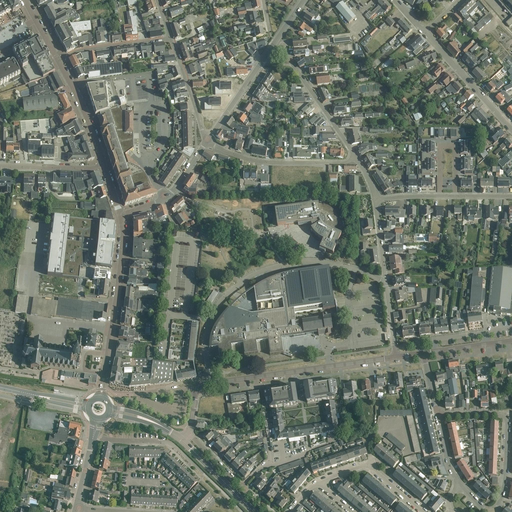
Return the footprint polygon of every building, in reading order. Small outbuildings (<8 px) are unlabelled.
[(0,0),(0,17),(12,11),(13,13),(21,9),(16,0),(0,0)] [(148,12),(151,11),(156,9),(152,0),(145,3),(148,12)] [(356,18),(345,5),(340,0),(338,2),(340,5),(336,9),(349,24),(356,18)] [(370,12),(366,14),(370,19),(373,16),(375,14),(378,11),(382,8),(387,3),(384,0),(381,0),(378,3),(380,6),(371,14),(370,12)] [(471,0),(470,0),(466,4),(474,11),(478,7),(482,11),(484,9),(478,2),(476,4),(471,0)] [(511,0),(496,0),(511,17),(505,24),(509,28),(511,25),(511,0)] [(252,3),(244,5),(245,9),(246,11),(249,11),(256,9),(260,8),(259,1),(254,2),(252,3)] [(391,8),(387,3),(382,8),(378,11),(375,14),(377,16),(380,13),(381,15),(383,13),(384,14),(391,8)] [(474,11),(466,4),(462,8),(469,15),(472,18),(476,14),(474,11)] [(48,17),(55,13),(51,7),(44,11),(48,17)] [(172,18),(176,16),(183,14),(181,7),(173,10),(169,11),(172,18)] [(473,29),(475,28),(470,23),(469,24),(467,22),(470,19),(467,16),(469,15),(462,8),(458,12),(465,20),(463,22),(467,26),(472,30),(473,29)] [(54,29),(58,27),(71,21),(72,23),(76,20),(75,18),(78,17),(75,11),(72,12),(70,10),(64,13),(63,12),(64,12),(63,9),(59,11),(60,14),(61,13),(62,14),(57,17),(58,19),(51,23),(54,29)] [(319,15),(317,14),(313,11),(310,15),(308,13),(304,19),(308,22),(311,24),(313,25),(314,25),(316,22),(316,21),(319,15)] [(57,17),(55,13),(48,17),(51,23),(58,19),(57,17)] [(257,18),(256,13),(248,15),(251,25),(255,24),(256,24),(261,23),(259,18),(257,18)] [(463,22),(461,20),(456,14),(452,18),(458,24),(459,23),(461,25),(463,22)] [(390,18),(386,22),(391,27),(395,23),(390,18)] [(175,40),(180,38),(181,37),(177,24),(179,24),(180,25),(185,23),(184,19),(178,21),(174,22),(175,25),(170,26),(175,40)] [(398,29),(399,28),(401,31),(407,25),(403,20),(398,24),(399,24),(396,27),(398,29)] [(70,24),(77,38),(78,38),(78,32),(91,30),(90,22),(70,24)] [(70,40),(71,40),(77,38),(70,24),(70,23),(59,28),(55,31),(62,44),(70,40)] [(103,32),(106,32),(104,23),(100,23),(101,28),(99,28),(99,32),(96,32),(96,35),(97,43),(105,42),(103,32)] [(313,31),(305,26),(301,23),(298,29),(302,32),(301,33),(300,32),(298,35),(303,38),(305,36),(306,35),(309,37),(313,31)] [(150,39),(161,37),(160,25),(154,26),(155,29),(149,30),(150,39)] [(408,35),(409,34),(412,31),(407,25),(401,31),(404,33),(403,34),(405,37),(408,34),(408,35)] [(441,30),(436,34),(441,39),(448,33),(447,31),(449,29),(446,26),(447,25),(445,26),(441,30)] [(204,26),(197,30),(199,35),(207,31),(204,26)] [(373,35),(379,28),(378,26),(371,33),(373,35)] [(256,38),(258,37),(263,36),(262,29),(254,30),(256,38)] [(453,32),(448,39),(451,41),(456,34),(453,32)] [(121,42),(120,38),(120,34),(119,34),(112,35),(111,33),(108,34),(108,39),(109,42),(112,42),(112,43),(121,42)] [(364,45),(372,37),(369,34),(361,43),(364,45)] [(406,41),(405,40),(401,36),(396,41),(397,41),(395,43),(397,44),(400,42),(402,45),(406,41)] [(413,53),(416,56),(423,50),(420,47),(424,43),(418,37),(409,45),(415,52),(413,53)] [(48,77),(55,72),(36,38),(26,44),(13,51),(30,84),(48,78),(48,77)] [(70,40),(62,44),(67,53),(75,49),(73,46),(72,43),(79,41),(78,38),(77,38),(71,40),(70,40)] [(253,46),(255,45),(257,49),(263,47),(263,46),(266,45),(264,40),(255,43),(255,42),(252,43),(253,46)] [(455,42),(451,45),(447,49),(456,57),(460,53),(456,48),(458,46),(455,42)] [(163,43),(153,44),(155,53),(159,53),(160,56),(168,55),(168,51),(164,52),(163,43)] [(473,46),(471,43),(462,51),(465,54),(469,50),(473,46)] [(180,48),(182,54),(191,51),(188,44),(180,48)] [(147,59),(145,45),(140,46),(139,46),(135,47),(135,52),(135,53),(141,52),(142,59),(145,59),(147,59)] [(476,45),(474,46),(473,46),(469,50),(472,54),(479,48),(478,47),(476,45)] [(238,55),(233,48),(229,51),(234,57),(238,55)] [(109,50),(96,52),(97,58),(106,57),(106,59),(110,58),(110,62),(114,61),(113,56),(112,51),(109,52),(109,50)] [(185,61),(189,60),(193,58),(191,51),(182,54),(185,61)] [(228,59),(229,61),(233,58),(228,51),(224,54),(226,57),(228,59)] [(90,62),(91,64),(91,65),(96,64),(95,52),(88,53),(80,54),(69,60),(73,69),(85,63),(84,61),(84,60),(86,60),(87,60),(88,61),(89,61),(90,62)] [(431,64),(431,63),(436,61),(435,58),(436,58),(434,52),(428,55),(427,54),(422,56),(424,62),(429,60),(431,64)] [(474,55),(472,57),(469,54),(463,60),(466,63),(466,62),(468,64),(475,57),(474,55)] [(477,58),(475,57),(468,64),(469,65),(468,66),(471,69),(478,63),(475,60),(477,58)] [(300,60),(296,63),(300,68),(304,65),(306,64),(306,65),(312,65),(307,58),(302,59),(300,60)] [(189,66),(192,75),(199,73),(197,68),(200,67),(200,66),(209,63),(208,59),(198,62),(198,61),(195,62),(196,64),(189,66)] [(407,70),(416,67),(413,59),(404,63),(407,70)] [(486,61),(482,64),(486,68),(490,65),(490,64),(489,63),(486,60),(486,61)] [(0,85),(20,74),(13,61),(10,62),(4,65),(4,66),(0,67),(0,85)] [(74,70),(78,79),(85,76),(89,75),(89,73),(100,72),(100,77),(122,74),(121,71),(121,64),(120,63),(103,65),(81,67),(80,67),(74,70)] [(442,74),(446,70),(441,65),(437,69),(435,67),(430,70),(434,75),(437,78),(441,74),(442,74)] [(324,73),(324,70),(327,70),(327,66),(323,67),(323,66),(310,68),(310,75),(324,73)] [(178,68),(173,69),(172,70),(173,74),(169,75),(164,77),(166,82),(171,80),(181,76),(178,68)] [(236,69),(236,71),(236,76),(247,75),(247,69),(243,69),(243,68),(240,68),(240,69),(236,69)] [(480,82),(484,79),(486,77),(478,68),(472,73),(480,82)] [(34,89),(34,94),(60,81),(56,74),(49,78),(41,81),(43,85),(34,89)] [(449,74),(445,77),(445,78),(442,80),(439,83),(442,86),(443,84),(446,87),(450,83),(454,80),(449,74)] [(277,88),(280,90),(281,88),(276,84),(277,81),(268,75),(265,80),(277,88)] [(330,84),(329,75),(316,77),(317,85),(330,84)] [(265,80),(261,85),(271,91),(272,88),(276,90),(277,88),(265,80)] [(488,87),(486,89),(490,93),(494,90),(496,89),(498,91),(503,86),(503,85),(502,84),(500,82),(497,85),(493,80),(490,83),(487,86),(488,87)] [(63,88),(60,81),(34,94),(34,98),(53,96),(52,94),(63,88)] [(179,82),(174,84),(170,85),(173,92),(177,90),(185,88),(183,82),(179,83),(179,82)] [(113,83),(86,86),(95,116),(97,115),(121,107),(126,106),(124,100),(119,102),(113,83)] [(232,83),(220,83),(219,83),(220,89),(215,89),(215,95),(224,95),(224,91),(232,91),(232,83)] [(446,90),(450,94),(452,93),(454,95),(456,95),(458,93),(463,89),(458,83),(454,87),(452,85),(450,87),(446,90)] [(434,85),(427,91),(431,95),(437,89),(434,85)] [(260,87),(257,91),(265,97),(270,99),(271,96),(267,95),(269,92),(266,91),(260,87)] [(324,89),(318,92),(323,103),(329,101),(327,96),(328,96),(326,92),(325,92),(324,89)] [(261,98),(266,102),(266,100),(273,102),(274,99),(270,99),(265,97),(257,91),(253,97),(259,101),(261,98)] [(468,101),(470,99),(474,96),(469,91),(460,100),(458,101),(461,104),(463,103),(464,102),(467,99),(468,101)] [(499,96),(496,99),(501,105),(505,101),(507,104),(511,100),(504,92),(500,94),(499,95),(499,96)] [(53,96),(34,98),(23,99),(24,113),(59,109),(66,111),(71,109),(64,95),(53,96)] [(204,105),(204,111),(211,111),(211,107),(221,106),(221,98),(208,98),(208,105),(204,105)] [(474,102),(470,105),(466,109),(468,111),(467,112),(469,114),(470,113),(478,106),(474,102)] [(461,111),(464,108),(466,106),(464,103),(459,108),(455,112),(457,114),(461,110),(461,111)] [(256,114),(258,112),(257,111),(252,108),(253,107),(248,104),(246,107),(245,106),(244,109),(244,110),(248,114),(249,113),(251,114),(249,118),(252,119),(259,120),(262,120),(262,118),(260,117),(260,116),(252,114),(253,112),(255,113),(256,114)] [(305,113),(308,115),(315,109),(310,104),(297,115),(300,117),(304,113),(304,114),(305,113)] [(131,204),(133,204),(133,203),(138,201),(138,202),(139,201),(154,196),(148,180),(146,176),(144,173),(143,173),(143,172),(136,166),(128,163),(127,163),(126,163),(123,156),(133,149),(133,148),(133,115),(134,115),(134,108),(127,110),(126,106),(121,107),(97,115),(102,130),(100,131),(108,154),(108,155),(113,171),(114,170),(116,177),(115,177),(117,182),(118,182),(121,186),(121,189),(119,189),(120,191),(121,191),(123,196),(122,196),(122,197),(122,199),(123,199),(125,204),(124,205),(125,206),(126,206),(126,205),(131,203),(131,204)] [(346,106),(339,106),(334,107),(334,108),(333,108),(333,111),(334,111),(334,115),(347,114),(346,106)] [(484,126),(490,122),(485,117),(486,116),(479,108),(476,112),(471,116),(476,121),(478,120),(484,126)] [(56,114),(62,125),(76,118),(71,109),(66,111),(62,114),(60,111),(56,114)] [(237,120),(241,123),(244,124),(246,125),(248,122),(247,121),(248,119),(241,115),(237,120)] [(313,124),(315,126),(318,124),(320,126),(324,122),(318,115),(310,122),(312,125),(313,124)] [(233,122),(235,120),(230,117),(225,124),(233,130),(234,129),(237,130),(236,133),(247,136),(249,128),(237,125),(233,122)] [(77,121),(76,118),(62,125),(60,126),(62,128),(77,121)] [(353,126),(353,118),(341,119),(341,120),(340,120),(340,122),(341,123),(342,126),(353,126)] [(74,123),(63,129),(55,133),(56,133),(57,136),(57,138),(62,137),(82,128),(79,121),(74,123)] [(499,129),(496,132),(495,132),(493,130),(494,130),(490,125),(486,129),(484,130),(490,137),(495,143),(500,138),(504,135),(499,129)] [(84,133),(82,128),(62,137),(76,136),(80,134),(81,136),(85,136),(84,133)] [(444,137),(448,137),(448,128),(434,128),(434,139),(444,139),(444,137)] [(448,128),(448,137),(451,137),(451,139),(461,139),(461,128),(448,128)] [(357,130),(354,131),(349,132),(352,145),(359,143),(362,143),(361,139),(359,139),(357,130)] [(236,134),(223,131),(223,132),(220,131),(216,137),(221,140),(224,136),(225,136),(228,137),(227,138),(235,140),(236,134)] [(323,135),(320,135),(320,141),(323,141),(323,142),(328,142),(328,139),(330,139),(335,139),(335,134),(330,133),(323,133),(323,135)] [(237,135),(234,144),(237,145),(235,150),(242,152),(244,143),(241,142),(242,139),(239,138),(240,135),(237,135)] [(69,146),(64,148),(65,152),(71,151),(72,155),(76,155),(83,155),(84,155),(86,155),(89,154),(92,153),(91,149),(88,143),(86,138),(86,136),(81,138),(81,140),(74,143),(73,138),(67,139),(69,146)] [(293,139),(294,139),(294,137),(293,137),(290,136),(290,153),(293,153),(293,158),(301,158),(301,151),(301,149),(294,149),(294,140),(293,140),(293,139)] [(266,157),(268,148),(253,145),(253,146),(254,142),(251,141),(247,140),(245,150),(251,151),(252,151),(251,154),(266,157)] [(425,149),(435,149),(435,143),(431,143),(431,140),(422,140),(422,145),(425,145),(425,149)] [(461,143),(461,149),(471,149),(471,145),(474,145),(474,140),(465,140),(465,143),(461,143)] [(500,147),(500,148),(494,153),(496,156),(503,150),(507,147),(509,149),(511,146),(511,143),(508,140),(500,147)] [(357,150),(361,156),(368,151),(373,151),(373,147),(372,148),(371,144),(361,145),(361,148),(357,150)] [(301,151),(301,158),(311,158),(311,154),(314,154),(314,149),(318,149),(318,153),(321,153),(321,148),(318,148),(318,147),(314,147),(311,147),(311,151),(301,151)] [(331,149),(331,154),(337,155),(336,158),(343,158),(344,151),(331,149)] [(435,155),(435,149),(425,149),(425,153),(422,153),(422,158),(431,158),(431,155),(435,155)] [(487,155),(482,149),(477,153),(483,159),(487,155)] [(211,162),(212,160),(215,162),(217,158),(214,157),(206,151),(203,155),(207,158),(207,159),(211,162)] [(506,164),(511,158),(511,151),(506,157),(498,164),(503,169),(507,165),(506,164)] [(89,154),(86,155),(88,161),(94,159),(92,153),(89,154)] [(175,160),(182,165),(186,159),(179,154),(175,160)] [(369,169),(375,166),(370,157),(364,161),(369,169)] [(425,166),(435,166),(435,161),(431,161),(431,158),(422,158),(422,162),(425,162),(425,166)] [(182,165),(175,160),(171,165),(178,170),(182,165)] [(178,170),(171,165),(167,171),(174,176),(178,170)] [(435,172),(435,166),(425,166),(425,170),(422,170),(422,175),(431,175),(431,172),(435,172)] [(471,170),(471,166),(461,166),(461,172),(465,172),(465,175),(474,175),(474,170),(471,170)] [(174,176),(167,171),(163,177),(170,182),(174,176)] [(257,171),(244,171),(244,180),(257,180),(261,180),(261,183),(268,183),(269,175),(261,175),(261,176),(257,175),(257,171)] [(388,184),(390,183),(388,180),(386,181),(379,172),(373,176),(381,188),(388,184)] [(99,173),(94,175),(94,173),(73,174),(73,179),(73,183),(81,183),(100,177),(99,173)] [(416,188),(416,183),(416,178),(414,178),(410,178),(410,173),(406,173),(406,178),(406,183),(409,183),(409,188),(416,188)] [(60,177),(56,177),(56,180),(56,184),(73,184),(73,183),(73,179),(73,174),(70,174),(70,179),(60,179),(60,177)] [(329,174),(329,183),(337,183),(337,174),(329,174)] [(190,175),(187,180),(191,183),(190,184),(195,187),(196,187),(201,188),(202,185),(197,184),(197,185),(194,184),(197,179),(194,177),(190,175)] [(200,180),(205,184),(209,178),(204,175),(200,180)] [(355,175),(350,175),(350,178),(350,193),(354,193),(359,193),(359,188),(358,188),(358,186),(358,178),(355,178),(355,175)] [(24,177),(24,185),(29,185),(29,187),(33,187),(33,185),(34,185),(34,177),(33,177),(33,176),(30,176),(30,177),(24,177)] [(422,176),(418,176),(418,185),(422,185),(422,188),(433,188),(433,180),(422,180),(422,176)] [(462,180),(462,188),(473,188),(473,184),(478,184),(477,180),(478,176),(472,176),(472,180),(462,180)] [(73,183),(73,184),(73,185),(74,185),(75,188),(76,192),(77,193),(87,189),(88,192),(92,190),(103,187),(100,177),(81,183),(73,183)] [(170,182),(163,177),(159,183),(166,187),(170,182)] [(10,179),(0,179),(0,187),(4,187),(4,193),(10,193),(10,187),(10,185),(10,184),(10,181),(10,179)] [(509,188),(509,187),(511,187),(511,181),(510,179),(498,179),(498,188),(509,188)] [(186,180),(182,186),(186,189),(183,192),(186,194),(188,196),(197,196),(197,195),(197,187),(196,187),(195,187),(190,184),(191,183),(187,180),(186,180)] [(390,183),(388,184),(381,188),(384,193),(393,187),(394,189),(399,186),(400,188),(403,186),(402,183),(397,182),(393,184),(393,185),(392,185),(390,183)] [(313,206),(314,190),(314,188),(311,188),(311,195),(312,195),(312,203),(310,204),(311,205),(276,210),(278,227),(298,224),(298,226),(311,224),(313,229),(312,230),(314,233),(317,236),(320,239),(324,241),(320,249),(320,251),(325,253),(326,252),(333,255),(342,235),(335,232),(337,224),(336,215),(330,208),(319,205),(313,206)] [(100,202),(106,202),(105,198),(107,197),(104,189),(89,193),(91,198),(94,197),(94,196),(98,195),(100,202)] [(185,205),(183,203),(184,202),(180,197),(171,205),(172,206),(170,209),(174,213),(176,211),(177,212),(185,205)] [(95,212),(112,213),(108,202),(106,202),(100,202),(95,202),(95,206),(91,206),(91,203),(84,203),(84,209),(95,210),(95,212)] [(160,223),(158,217),(160,217),(161,218),(168,216),(165,207),(158,209),(158,210),(155,211),(157,217),(153,218),(154,222),(160,223)] [(386,208),(386,216),(393,216),(393,215),(394,215),(394,217),(396,219),(399,219),(399,223),(404,224),(406,211),(400,211),(400,208),(386,208)] [(430,215),(430,214),(433,214),(433,210),(430,210),(430,208),(423,208),(423,212),(422,212),(422,216),(427,216),(427,219),(430,219),(430,215)] [(478,208),(467,208),(467,217),(468,217),(468,221),(474,221),(474,219),(482,219),(482,210),(478,210),(478,208)] [(486,208),(486,212),(487,212),(487,214),(486,214),(486,219),(486,220),(494,220),(494,216),(499,216),(499,209),(494,209),(494,208),(486,208)] [(114,223),(112,213),(95,212),(92,212),(91,217),(94,217),(93,221),(114,223)] [(151,222),(154,222),(153,218),(152,212),(139,215),(139,217),(133,218),(133,220),(132,220),(133,223),(134,222),(134,223),(139,222),(140,222),(148,222),(151,222)] [(180,214),(175,218),(180,226),(186,222),(180,214)] [(80,267),(83,267),(89,268),(111,270),(116,229),(116,228),(115,228),(114,227),(114,224),(53,217),(52,221),(51,234),(50,237),(49,248),(46,272),(46,276),(47,276),(79,279),(80,268),(80,267)] [(363,235),(366,235),(371,234),(370,230),(373,229),(372,221),(363,222),(364,227),(361,228),(363,235)] [(391,227),(393,227),(395,227),(395,221),(391,221),(391,223),(384,223),(384,230),(391,230),(391,227)] [(404,244),(404,235),(385,235),(384,241),(393,241),(393,244),(398,244),(404,244)] [(290,237),(285,244),(286,244),(294,251),(290,247),(295,241),(290,237)] [(133,248),(133,258),(152,259),(153,241),(134,240),(133,248)] [(371,265),(379,263),(377,251),(372,251),(369,252),(371,265)] [(403,269),(402,269),(400,257),(390,258),(390,263),(392,263),(393,270),(395,270),(396,274),(404,273),(403,269)] [(511,266),(492,267),(487,313),(496,314),(495,316),(501,317),(501,315),(511,315),(511,266)] [(275,281),(269,283),(268,282),(269,281),(261,285),(254,289),(255,289),(259,317),(232,308),(232,307),(221,319),(215,333),(213,340),(212,348),(218,347),(220,359),(234,357),(233,357),(232,345),(243,343),(245,355),(259,354),(259,353),(258,353),(257,341),(268,340),(270,355),(270,356),(284,354),(284,353),(282,338),(304,335),(303,326),(300,327),(299,322),(296,322),(295,314),(323,310),(335,308),(335,307),(336,307),(337,313),(338,313),(336,300),(335,300),(335,301),(334,301),(330,270),(330,271),(329,268),(330,268),(330,267),(300,271),(297,272),(296,272),(292,273),(287,274),(281,276),(282,276),(282,280),(275,281)] [(482,323),(481,310),(483,279),(478,279),(479,269),(473,269),(470,307),(470,310),(469,310),(467,310),(468,320),(469,324),(482,323)] [(92,280),(109,282),(110,282),(111,276),(110,276),(111,274),(108,274),(108,271),(103,271),(95,270),(94,274),(93,274),(92,280)] [(394,287),(400,286),(406,285),(405,281),(407,281),(406,277),(405,277),(398,277),(399,278),(392,279),(394,287)] [(136,285),(139,285),(140,281),(144,281),(144,278),(137,278),(136,279),(133,279),(128,279),(127,285),(136,286),(136,285)] [(85,294),(85,298),(95,299),(96,297),(99,297),(98,298),(102,298),(107,298),(107,294),(108,289),(108,288),(108,282),(100,282),(93,281),(93,282),(89,282),(89,281),(86,281),(86,286),(89,286),(89,290),(94,290),(93,295),(85,294)] [(136,288),(136,290),(126,289),(125,300),(133,301),(138,301),(138,300),(138,298),(161,299),(161,284),(159,284),(158,292),(148,291),(148,288),(138,287),(138,288),(136,288)] [(409,293),(408,288),(406,288),(402,288),(402,291),(395,293),(397,302),(404,300),(403,295),(405,295),(405,293),(409,293)] [(214,291),(205,304),(209,307),(218,293),(214,291)] [(24,314),(27,298),(23,297),(23,293),(18,292),(18,297),(17,296),(15,313),(24,314)] [(92,320),(94,321),(106,322),(108,306),(103,305),(58,299),(58,302),(33,299),(31,315),(51,318),(51,316),(92,322),(92,320)] [(125,300),(124,310),(134,311),(135,311),(141,312),(144,312),(155,313),(157,302),(138,300),(138,301),(133,301),(125,300)] [(133,315),(134,311),(124,310),(122,310),(121,317),(129,318),(129,314),(133,315)] [(303,326),(304,335),(318,333),(319,336),(319,335),(326,334),(326,335),(331,334),(331,330),(333,329),(331,318),(329,318),(328,314),(323,315),(323,316),(320,316),(320,315),(319,315),(319,316),(316,317),(316,316),(316,317),(313,317),(313,316),(312,316),(313,317),(310,318),(309,317),(309,318),(306,318),(306,317),(306,318),(302,319),(302,318),(302,319),(301,319),(302,319),(302,322),(303,322),(303,325),(302,326),(303,326)] [(132,319),(129,318),(121,317),(120,326),(131,327),(132,319)] [(443,318),(440,318),(441,324),(442,333),(449,332),(447,321),(443,321),(443,318)] [(453,322),(450,322),(451,325),(451,327),(452,332),(458,331),(458,324),(457,319),(453,319),(453,322)] [(424,323),(426,336),(431,335),(430,330),(433,329),(432,323),(433,323),(433,321),(431,321),(431,322),(430,322),(430,321),(424,322),(424,323)] [(426,336),(424,323),(418,324),(419,325),(416,326),(417,332),(419,331),(420,336),(426,336)] [(414,332),(417,332),(416,326),(413,326),(413,328),(408,328),(409,338),(415,337),(414,332)] [(96,337),(97,333),(88,332),(86,340),(77,339),(76,348),(79,348),(95,350),(96,337)] [(118,338),(123,339),(127,340),(126,342),(133,343),(134,339),(138,339),(138,335),(134,335),(119,333),(118,338)] [(79,352),(79,348),(76,348),(75,348),(75,351),(66,350),(66,349),(54,347),(54,348),(42,346),(43,343),(43,342),(42,341),(42,342),(40,342),(40,341),(37,340),(36,341),(35,341),(34,340),(34,341),(30,340),(25,339),(23,348),(24,348),(23,352),(23,351),(22,352),(23,352),(22,355),(22,356),(22,360),(21,367),(27,367),(31,367),(30,369),(39,370),(40,365),(75,370),(75,369),(77,369),(79,368),(79,367),(79,365),(80,365),(80,364),(79,364),(80,357),(81,357),(81,356),(80,356),(80,355),(78,355),(79,354),(77,354),(77,352),(78,352),(79,352)] [(126,360),(153,359),(155,342),(151,342),(140,342),(140,344),(133,343),(129,343),(129,344),(123,343),(118,342),(116,351),(115,359),(122,361),(123,361),(125,362),(126,360)] [(123,361),(122,361),(115,359),(114,359),(112,369),(122,370),(122,369),(123,369),(137,368),(151,367),(152,361),(153,361),(153,359),(126,360),(125,362),(123,361)] [(170,363),(153,361),(152,361),(151,367),(151,377),(149,386),(150,386),(150,385),(151,385),(151,384),(154,383),(154,385),(172,382),(173,377),(173,373),(174,373),(175,364),(170,363)] [(449,391),(450,395),(450,397),(452,397),(459,395),(456,380),(455,380),(455,378),(454,378),(454,374),(460,373),(458,361),(445,363),(448,381),(449,385),(448,385),(449,388),(449,391)] [(495,364),(496,369),(496,373),(500,372),(501,377),(508,376),(507,370),(503,370),(502,363),(495,364)] [(489,374),(489,370),(488,365),(476,367),(477,375),(481,375),(481,378),(487,377),(486,374),(489,374)] [(112,369),(109,384),(119,386),(129,388),(130,377),(141,376),(147,377),(151,377),(151,367),(137,368),(123,369),(122,369),(122,370),(112,369)] [(190,379),(196,378),(194,369),(188,370),(190,379)] [(190,379),(188,370),(181,371),(183,381),(190,379)] [(96,386),(97,377),(74,374),(74,373),(61,371),(61,377),(73,379),(81,380),(89,381),(88,385),(96,386)] [(175,372),(175,373),(176,377),(175,377),(176,382),(183,381),(181,371),(175,373),(175,372)] [(438,383),(445,381),(443,374),(436,375),(436,376),(433,377),(435,383),(438,382),(438,383)] [(392,386),(388,387),(390,395),(395,394),(395,391),(397,391),(397,390),(401,390),(401,389),(403,388),(403,384),(402,375),(395,376),(395,382),(391,382),(392,386)] [(146,386),(149,386),(151,377),(147,377),(141,376),(130,377),(129,388),(146,386)] [(374,382),(374,389),(374,390),(379,390),(378,388),(386,387),(384,378),(377,379),(377,381),(374,382)] [(413,386),(417,386),(421,385),(420,378),(412,379),(412,381),(410,382),(410,383),(406,383),(407,388),(407,390),(414,389),(413,386)] [(336,382),(333,382),(332,381),(324,383),(300,386),(299,380),(298,381),(294,381),(295,387),(287,388),(276,390),(268,391),(268,392),(264,393),(265,400),(266,405),(270,404),(270,408),(302,403),(335,398),(334,394),(338,393),(337,389),(336,382)] [(375,400),(374,390),(374,389),(370,389),(369,382),(362,383),(363,392),(367,391),(368,397),(371,396),(372,400),(375,400)] [(345,400),(358,398),(356,383),(344,385),(345,391),(344,391),(345,400)] [(424,390),(415,392),(417,400),(425,398),(424,390)] [(250,404),(247,404),(248,408),(249,413),(252,413),(251,408),(255,407),(254,404),(255,404),(256,403),(257,403),(257,402),(257,401),(260,400),(259,392),(249,394),(250,404)] [(248,408),(247,404),(246,394),(236,396),(231,397),(231,401),(230,401),(230,404),(228,405),(229,414),(234,414),(238,413),(240,411),(238,404),(245,403),(246,408),(248,408)] [(425,398),(417,400),(419,408),(427,406),(425,398)] [(427,406),(419,408),(421,416),(429,414),(427,406)] [(423,424),(431,422),(429,414),(421,416),(423,424)] [(203,430),(204,430),(205,427),(209,428),(210,422),(206,422),(201,421),(202,422),(202,423),(198,422),(197,429),(200,429),(200,430),(203,430)] [(424,432),(433,430),(431,422),(423,424),(424,432)] [(59,428),(57,435),(60,436),(68,438),(70,438),(78,440),(82,426),(69,423),(68,428),(65,428),(65,429),(59,428)] [(458,427),(457,424),(448,426),(449,433),(457,431),(456,427),(458,427)] [(314,427),(306,428),(308,437),(315,436),(314,427)] [(300,438),(308,437),(306,428),(299,429),(300,438)] [(426,439),(435,437),(433,430),(424,432),(426,439)] [(210,432),(209,432),(206,435),(205,435),(203,437),(205,440),(206,439),(209,442),(212,438),(215,440),(220,436),(215,431),(212,434),(210,432)] [(449,433),(451,439),(458,437),(457,431),(449,433)] [(55,435),(53,440),(59,441),(58,445),(70,447),(71,444),(74,444),(75,442),(71,441),(67,440),(68,438),(60,436),(57,435),(55,435)] [(217,444),(214,447),(218,451),(218,452),(219,454),(220,453),(221,454),(224,450),(226,449),(229,446),(223,440),(224,439),(222,437),(219,438),(218,438),(215,442),(217,444)] [(428,446),(436,444),(435,437),(426,439),(428,446)] [(451,439),(452,446),(459,444),(458,437),(451,439)] [(81,452),(83,444),(75,442),(74,444),(73,450),(81,452)] [(452,446),(453,452),(461,451),(464,450),(462,443),(459,444),(452,446)] [(111,459),(112,453),(112,451),(111,451),(112,446),(112,445),(104,444),(101,460),(110,462),(111,463),(112,459),(111,459)] [(436,444),(428,446),(430,455),(438,453),(436,444)] [(374,452),(379,456),(384,450),(379,446),(374,452)] [(358,449),(361,457),(367,455),(365,447),(358,449)] [(81,453),(76,452),(64,448),(63,451),(68,452),(67,456),(71,457),(80,459),(81,453)] [(233,456),(232,456),(231,455),(235,451),(232,449),(227,453),(228,454),(225,458),(230,464),(235,459),(235,458),(235,457),(234,456),(233,456)] [(352,451),(355,459),(361,457),(358,449),(352,451)] [(389,454),(384,450),(379,456),(384,460),(389,454)] [(346,453),(349,461),(355,459),(352,451),(346,453)] [(463,459),(461,451),(453,452),(455,459),(456,462),(463,459)] [(349,461),(346,453),(341,455),(343,463),(349,461)] [(171,458),(167,454),(162,460),(161,461),(164,465),(171,458)] [(388,464),(394,458),(389,454),(384,460),(388,464)] [(343,463),(341,455),(335,457),(337,465),(343,463)] [(77,469),(80,459),(71,457),(69,463),(62,461),(61,465),(59,464),(59,465),(68,467),(68,466),(77,469)] [(241,460),(240,460),(238,457),(237,459),(233,462),(234,463),(232,465),(235,468),(237,471),(238,471),(241,467),(242,467),(238,462),(241,460)] [(337,465),(335,457),(329,459),(331,467),(337,465)] [(175,462),(171,458),(164,465),(168,468),(175,462)] [(251,473),(248,470),(256,462),(252,458),(244,466),(245,468),(243,469),(239,473),(240,473),(239,474),(240,475),(241,474),(245,478),(251,473)] [(319,471),(317,463),(310,466),(307,458),(304,459),(308,470),(312,469),(313,473),(319,471)] [(399,462),(394,458),(388,464),(393,469),(399,462)] [(424,460),(425,463),(427,463),(429,469),(434,468),(436,468),(436,467),(441,466),(440,460),(435,461),(434,458),(424,460)] [(331,467),(329,459),(323,461),(325,469),(331,467)] [(99,470),(106,471),(106,472),(117,472),(117,468),(109,468),(109,470),(107,469),(108,468),(109,468),(110,462),(101,460),(99,470)] [(325,469),(323,461),(317,463),(319,471),(325,469)] [(461,470),(467,466),(463,461),(457,465),(461,470)] [(168,468),(172,472),(178,465),(175,462),(168,468)] [(182,469),(178,465),(172,472),(175,475),(182,469)] [(471,472),(467,466),(461,470),(464,476),(471,472)] [(64,478),(70,479),(75,480),(77,471),(69,469),(69,470),(66,469),(64,478)] [(182,469),(175,475),(179,479),(185,472),(182,469)] [(300,474),(306,480),(311,475),(304,469),(300,474)] [(398,481),(403,474),(398,470),(393,477),(398,481)] [(189,476),(185,472),(179,479),(183,482),(189,476)] [(468,482),(472,479),(474,478),(471,472),(464,476),(468,482)] [(260,491),(264,487),(265,486),(266,485),(262,482),(265,478),(263,477),(260,473),(255,479),(258,481),(254,486),(257,489),(259,491),(260,491)] [(296,479),(302,484),(306,480),(300,474),(296,479)] [(403,474),(398,481),(403,485),(408,478),(403,474)] [(53,483),(52,487),(55,488),(62,489),(65,490),(66,487),(68,488),(72,488),(73,488),(75,480),(70,479),(59,477),(55,476),(54,480),(58,481),(67,482),(66,486),(62,486),(63,485),(55,484),(53,483)] [(189,476),(183,482),(186,486),(193,479),(189,476)] [(363,482),(367,486),(368,486),(373,480),(368,476),(363,482)] [(408,478),(403,485),(407,489),(413,482),(408,478)] [(197,483),(193,479),(186,486),(190,490),(197,483)] [(292,484),(298,489),(302,484),(296,479),(292,484)] [(274,492),(272,491),(278,484),(276,482),(273,480),(269,484),(267,487),(266,488),(269,490),(265,495),(267,497),(266,497),(269,499),(270,499),(272,497),(274,499),(277,495),(280,491),(277,489),(274,492)] [(347,480),(340,488),(338,492),(343,496),(348,489),(350,487),(352,484),(347,480)] [(378,484),(373,480),(368,486),(372,490),(378,484)] [(447,485),(443,483),(441,481),(440,482),(437,480),(435,484),(434,486),(429,482),(427,484),(434,490),(436,488),(437,488),(444,492),(447,485)] [(282,488),(284,489),(288,492),(290,490),(294,494),(298,489),(292,484),(288,481),(284,486),(284,485),(282,488)] [(413,482),(407,489),(412,493),(418,486),(413,482)] [(478,492),(483,487),(479,483),(474,488),(478,492)] [(377,494),(382,488),(378,484),(372,490),(377,494)] [(430,495),(431,494),(433,491),(428,487),(426,485),(425,487),(427,489),(429,491),(428,493),(430,495)] [(417,497),(422,490),(418,486),(412,493),(417,497)] [(487,491),(483,487),(478,492),(483,496),(487,491)] [(63,499),(69,501),(71,495),(70,494),(70,491),(68,490),(65,490),(62,489),(55,488),(54,492),(61,493),(61,492),(63,493),(62,497),(52,495),(51,499),(61,500),(62,499),(63,499)] [(382,498),(387,492),(382,488),(377,494),(382,498)] [(353,493),(348,489),(343,496),(347,500),(353,493)] [(107,496),(108,494),(108,492),(104,492),(101,491),(98,490),(97,490),(96,493),(90,492),(88,502),(97,504),(99,494),(107,496)] [(427,494),(422,490),(417,497),(422,501),(427,494)] [(205,491),(202,495),(209,502),(212,498),(205,491)] [(487,500),(492,495),(487,491),(483,496),(487,500)] [(392,496),(387,492),(382,498),(387,502),(392,496)] [(310,500),(315,504),(321,497),(316,493),(313,496),(310,500)] [(352,504),(358,498),(353,493),(347,500),(352,504)] [(282,509),(287,503),(285,502),(287,499),(280,494),(276,499),(279,502),(277,505),(282,509)] [(205,506),(209,502),(202,495),(198,499),(205,506)] [(391,507),(393,504),(397,500),(392,496),(387,502),(391,507)] [(326,501),(321,497),(315,504),(320,508),(326,501)] [(358,498),(352,504),(357,508),(362,502),(358,498)] [(444,503),(440,500),(437,498),(433,503),(440,508),(444,503)] [(56,501),(54,511),(56,511),(58,511),(60,511),(62,505),(67,506),(67,502),(61,501),(61,500),(53,499),(51,499),(51,501),(54,501),(55,501),(56,501)] [(205,506),(198,499),(195,503),(202,509),(205,506)] [(324,511),(330,506),(326,501),(320,508),(324,511)] [(362,502),(357,508),(361,511),(367,506),(362,502)] [(197,511),(199,511),(202,509),(195,503),(191,506),(197,511)] [(434,511),(436,511),(440,508),(433,503),(429,508),(434,511)]
